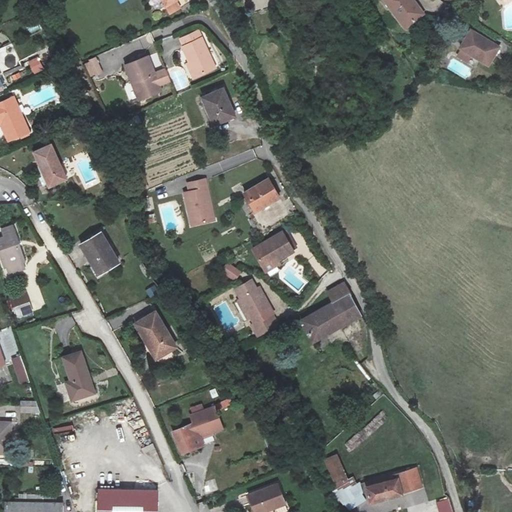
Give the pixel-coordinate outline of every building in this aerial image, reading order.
[(162,0),(169,11),(180,4),(176,0),(162,0)] [(422,14),(412,0),(383,0),(402,28),(422,14)] [(460,49),(461,50),(458,56),(467,62),(471,55),(488,65),(498,46),(471,30),(460,49)] [(196,32),(183,38),(186,45),(184,47),(196,77),(214,69),(202,39),(200,40),(196,32)] [(139,38),(144,48),(155,43),(150,33),(139,38)] [(30,61),(35,74),(44,70),(39,57),(30,61)] [(125,67),(139,100),(159,91),(158,87),(169,82),(164,69),(154,73),(148,58),(125,67)] [(91,77),(102,73),(95,59),(85,63),(91,77)] [(235,116),(223,88),(202,96),(214,125),(235,116)] [(30,132),(14,97),(0,102),(0,124),(1,124),(9,141),(30,132)] [(67,179),(51,145),(34,153),(50,187),(67,179)] [(280,197),(268,178),(243,194),(254,212),(262,206),(263,208),(280,197)] [(192,227),(214,220),(204,181),(188,185),(190,193),(184,194),(186,203),(189,203),(192,213),(188,213),(192,227)] [(28,262),(14,225),(1,229),(3,236),(0,237),(0,264),(1,269),(3,269),(6,276),(22,271),(20,264),(28,262)] [(252,249),(265,272),(279,264),(278,263),(294,253),(281,232),(252,249)] [(118,264),(101,235),(81,246),(91,264),(95,262),(101,273),(118,264)] [(223,271),(235,280),(241,272),(228,263),(223,271)] [(248,318),(258,335),(277,324),(268,306),(269,306),(259,287),(256,289),(251,280),(234,290),(240,299),(236,301),(246,319),(248,318)] [(299,322),(309,342),(357,319),(347,296),(350,294),(343,284),(324,295),(330,305),(299,322)] [(150,297),(158,293),(155,286),(146,290),(150,297)] [(32,315),(28,303),(16,307),(20,319),(32,315)] [(175,349),(156,313),(135,323),(144,341),(147,340),(157,359),(175,349)] [(82,352),(64,358),(72,381),(66,383),(72,400),(95,392),(82,352)] [(20,355),(10,359),(20,385),(29,382),(20,355)] [(38,413),(37,400),(19,401),(20,414),(38,413)] [(204,446),(201,437),(224,428),(215,406),(204,410),(202,405),(191,409),(193,414),(190,415),(193,423),(173,431),(182,454),(204,446)] [(11,422),(0,421),(0,452),(11,452),(11,422)] [(365,500),(362,486),(360,482),(357,485),(353,477),(348,480),(337,455),(324,459),(337,487),(332,490),(347,511),(365,500)] [(424,487),(417,468),(402,473),(387,476),(388,479),(362,486),(365,500),(366,502),(400,495),(424,487)] [(254,511),(265,511),(285,505),(278,485),(249,496),(254,511)] [(157,511),(157,490),(100,489),(99,511),(157,511)] [(436,503),(439,511),(452,511),(449,499),(436,503)] [(62,511),(62,503),(5,502),(5,511),(62,511)]
